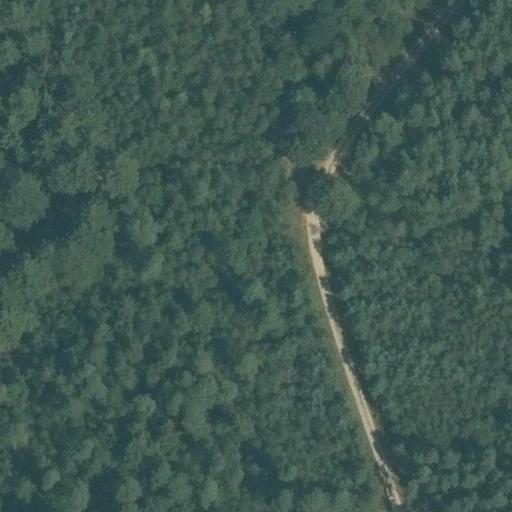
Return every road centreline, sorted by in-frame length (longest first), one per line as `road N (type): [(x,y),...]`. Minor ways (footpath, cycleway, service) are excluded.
road 1 (track): [(291,150),(311,210),(315,258),(396,511)]
road 2 (track): [(0,199),(265,141),(291,150)]
road 3 (track): [(453,0),(334,158),(311,210)]
